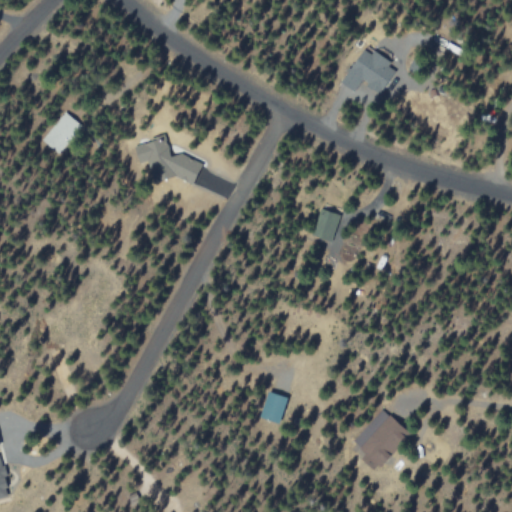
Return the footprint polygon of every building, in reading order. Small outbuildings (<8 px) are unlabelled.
[(366,47),(341,82),(355,92),(362,81),(378,93),(396,68),(366,47)] [(144,144),(155,183),(194,172),(192,165),(189,166),(186,153),(170,158),(164,138),(144,144)] [(341,215),(322,208),(312,234),(331,242),(341,215)] [(287,398),(269,392),(260,417),(278,423),(287,398)] [(361,458),(376,472),(405,440),(399,435),(405,429),(382,408),(352,441),(366,454),(361,458)] [(0,498),(9,496),(4,475),(6,474),(0,454),(0,453),(0,498)]
